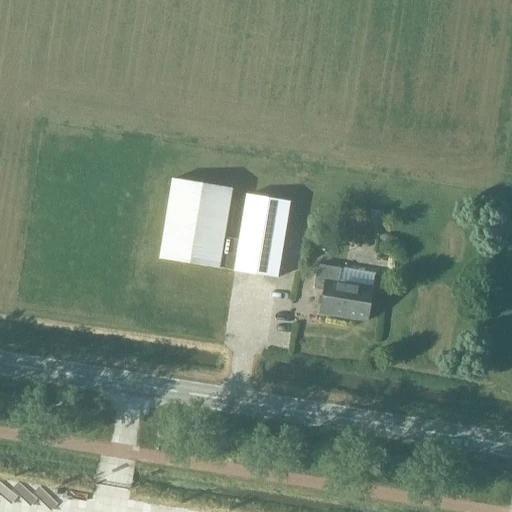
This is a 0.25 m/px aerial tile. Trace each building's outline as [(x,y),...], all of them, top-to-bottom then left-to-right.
[(246,195),(239,240),(224,238),(231,189),(171,180),(159,260),(235,271),(276,278),(288,201),(246,195)] [(326,250),(325,267),(344,269),(346,253),(326,250)] [(333,307),(331,316),(366,322),(372,289),(338,283),(340,270),(317,266),(313,288),(324,289),(321,305),(333,307)] [(384,279),(375,278),(373,289),(382,290),(384,279)] [(169,477),(161,495),(178,503),(186,486),(169,477)]
